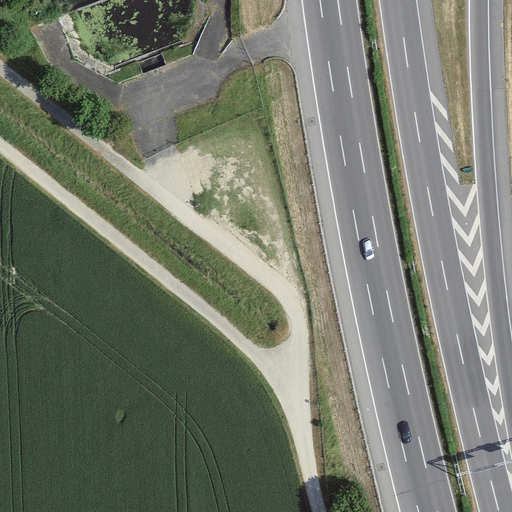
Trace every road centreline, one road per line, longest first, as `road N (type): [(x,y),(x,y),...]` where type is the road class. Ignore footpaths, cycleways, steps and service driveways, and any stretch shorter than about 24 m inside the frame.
road 1 (motorway): [(499,511),(446,286),(398,0)]
road 2 (motorway): [(337,0),(388,299),(437,511)]
road 3 (motorway): [(508,511),(479,0)]
road 4 (track): [(0,144),(295,381),(320,511)]
road 5 (track): [(295,381),(299,327),(285,296),(0,67)]
